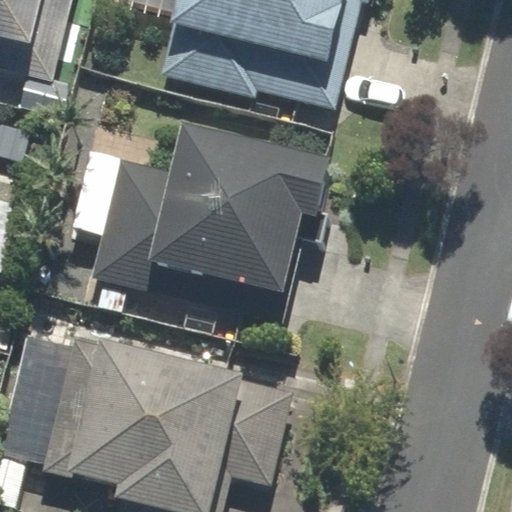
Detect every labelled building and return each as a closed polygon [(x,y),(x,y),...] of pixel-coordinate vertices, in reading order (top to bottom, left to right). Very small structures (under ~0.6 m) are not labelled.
[(78,0),(0,0),(0,83),(58,96),(78,0)] [(183,0),(164,87),(329,125),(355,11),(370,15),(373,0),(183,0)] [(328,180),(176,146),(168,179),(120,168),(93,290),(293,335),(328,180)] [(0,284),(8,286),(24,214),(0,208),(0,284)] [(220,511),(244,390),(73,356),(42,511),(220,511)]
